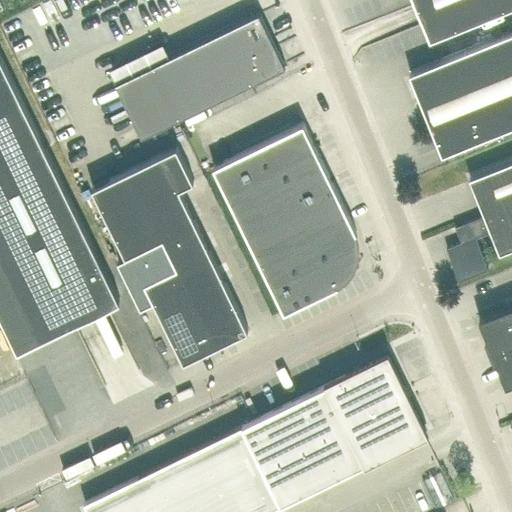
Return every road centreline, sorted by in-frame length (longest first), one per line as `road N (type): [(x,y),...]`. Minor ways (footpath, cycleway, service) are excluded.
road 1 (unclassified): [(418,285),(0,489)]
road 2 (tertiary): [(418,285),(511,511)]
road 3 (tertiary): [(305,0),(383,196)]
road 4 (unknown): [(482,440),(324,511)]
road 5 (unclassified): [(383,196),(511,143)]
